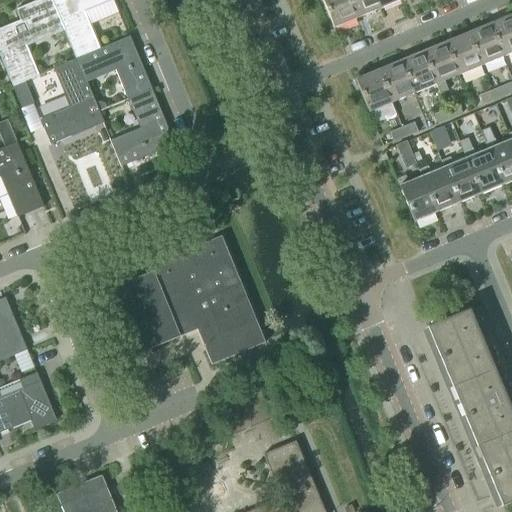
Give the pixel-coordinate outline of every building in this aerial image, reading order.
[(37,0),(15,10),(19,20),(0,28),(0,57),(12,87),(25,81),(38,76),(24,41),(48,31),(50,36),(63,31),(64,30),(54,6),(53,6),(50,0),(37,0)] [(54,6),(64,30),(63,31),(75,59),(76,60),(100,49),(84,11),(111,0),(50,0),(53,6),(54,6)] [(348,0),(321,0),(333,28),(356,18),(348,0)] [(374,0),(348,0),(356,18),(378,9),(374,0)] [(374,0),(378,9),(399,0),(374,0)] [(511,52),(511,19),(510,15),(488,24),(502,57),(511,52)] [(502,57),(488,24),(466,33),(480,66),(502,57)] [(480,66),(466,33),(444,42),(458,75),(480,66)] [(85,82),(86,81),(114,70),(127,100),(151,90),(128,36),(100,49),(76,60),(85,82)] [(458,75),(444,42),(422,51),(435,84),(439,94),(447,91),(443,81),(458,75)] [(435,84),(422,51),(400,61),(413,94),(435,84)] [(39,119),(49,145),(103,123),(98,111),(95,103),(86,81),(85,82),(76,60),(75,59),(52,69),(68,107),(39,119)] [(391,103),(413,94),(400,61),(377,70),(391,103)] [(354,79),(368,112),(391,103),(377,70),(354,79)] [(12,87),(22,109),(34,103),(25,81),(12,87)] [(502,86),(490,90),(494,100),(506,95),(511,92),(511,82),(511,81),(502,86)] [(120,166),(174,144),(151,90),(127,100),(131,110),(136,108),(143,126),(109,141),(120,166)] [(478,96),(482,105),(494,100),(490,90),(478,96)] [(99,102),(95,103),(98,111),(106,108),(104,104),(99,102)] [(461,113),(457,104),(445,109),(449,118),(461,113)] [(433,114),(437,124),(449,118),(445,109),(433,114)] [(463,117),(450,122),(454,130),(467,125),(463,117)] [(511,121),(511,119),(502,123),(506,134),(511,131),(511,121)] [(16,142),(7,120),(0,122),(0,137),(4,147),(16,142)] [(416,132),(413,123),(401,128),(405,137),(416,132)] [(442,127),(428,133),(433,144),(447,138),(442,127)] [(488,127),(480,131),(485,143),(493,140),(488,127)] [(389,133),(393,142),(405,137),(401,128),(389,133)] [(487,149),(489,148),(504,184),(511,180),(511,142),(510,139),(509,140),(497,145),(494,139),(493,140),(485,143),(484,143),(487,149)] [(398,144),(396,145),(400,156),(410,152),(405,141),(398,144)] [(16,142),(4,147),(0,148),(0,176),(17,217),(43,206),(16,142)] [(464,158),(466,158),(481,194),(504,184),(489,148),(487,149),(474,155),(471,149),(462,153),(464,158)] [(418,151),(412,153),(416,162),(421,160),(418,151)] [(442,168),(444,167),(459,203),(481,194),(466,158),(464,158),(452,164),(449,158),(440,162),(442,168)] [(420,177),(421,176),(436,212),(459,203),(444,167),(442,168),(429,173),(427,167),(417,171),(420,177)] [(413,222),(436,212),(421,176),(420,177),(407,182),(405,176),(396,180),(413,222)] [(264,343),(220,236),(149,265),(152,271),(111,288),(137,354),(184,335),(196,330),(211,365),(264,343)] [(8,305),(5,306),(2,298),(0,299),(0,345),(0,360),(16,353),(17,355),(26,351),(20,337),(18,338),(10,319),(13,318),(8,305)] [(493,486),(501,505),(501,506),(511,501),(511,376),(482,304),(426,327),(436,350),(483,464),(493,486)] [(0,430),(10,426),(9,424),(28,417),(33,429),(55,420),(35,373),(0,387),(0,430)] [(280,498),(244,511),(324,511),(295,441),(262,454),(280,498)] [(115,511),(101,476),(70,489),(55,495),(61,511),(115,511)] [(130,480),(115,486),(119,495),(134,489),(130,480)]
